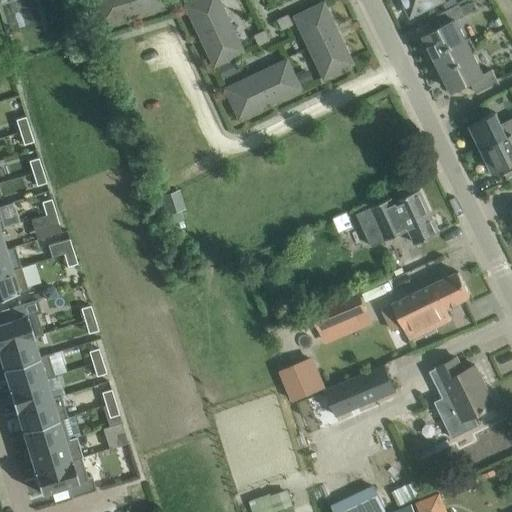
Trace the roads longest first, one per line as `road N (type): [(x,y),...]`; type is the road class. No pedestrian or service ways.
road 1 (track): [(403,71),(223,156),(167,35)]
road 2 (unclassified): [(511,293),(369,0)]
